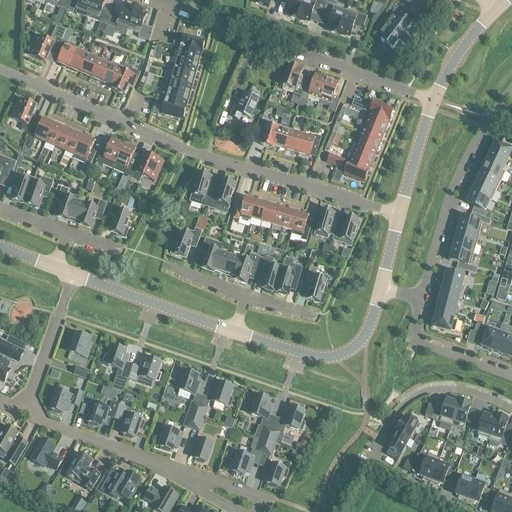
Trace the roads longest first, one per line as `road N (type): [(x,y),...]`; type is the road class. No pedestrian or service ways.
road 1 (residential): [(399,212),(186,150),(0,69)]
road 2 (residential): [(432,99),(157,0)]
road 3 (residential): [(511,408),(464,389),(421,392),(395,413),(367,462),(463,511)]
road 4 (residential): [(422,298),(458,179),(490,118)]
road 5 (residential): [(382,288),(359,342),(335,355),(310,356),(235,331)]
road 6 (residential): [(30,397),(39,420),(181,472)]
road 7 (residential): [(235,331),(72,274)]
road 8 (residential): [(422,298),(418,341),(511,375)]
road 9 (residential): [(72,274),(30,397)]
